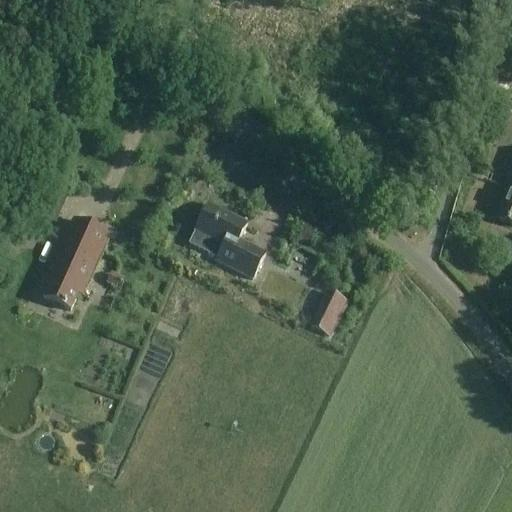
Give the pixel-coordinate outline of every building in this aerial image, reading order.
[(511,176),(500,206),(503,207),(498,221),(511,226),(511,176)] [(266,257),(240,243),(248,227),(209,207),(195,234),(224,249),(217,263),(253,281),(266,257)] [(45,278),(49,280),(42,294),(69,309),(78,291),(82,294),(112,236),(77,218),(45,278)] [(111,275),(107,285),(120,290),(124,281),(111,275)] [(339,347),(356,309),(336,300),(319,338),(339,347)]
